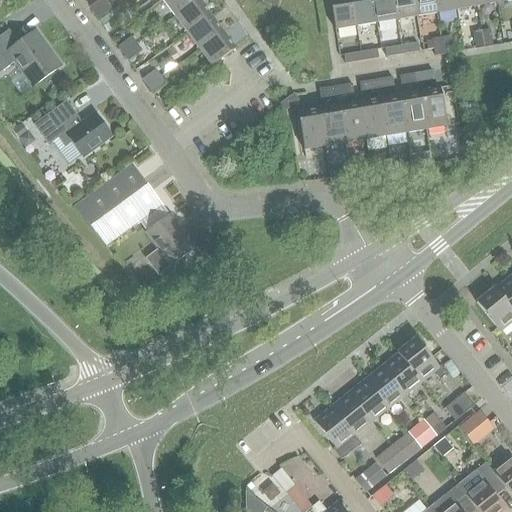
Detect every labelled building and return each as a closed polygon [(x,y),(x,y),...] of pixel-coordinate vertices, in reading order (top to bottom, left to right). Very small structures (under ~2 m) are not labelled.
[(93,15),(107,5),(102,0),(99,0),(88,8),(93,15)] [(161,0),(174,17),(196,0),(161,0)] [(209,16),(197,0),(196,0),(174,17),(186,33),(209,16)] [(355,27),(350,0),(338,0),(329,2),(334,31),(355,27)] [(350,0),(355,27),(375,24),(370,0),(350,0)] [(370,0),(375,24),(395,20),(391,0),(370,0)] [(412,0),(391,0),(395,20),(415,17),(412,0)] [(432,0),(412,0),(415,17),(435,14),(432,0)] [(453,0),(432,0),(435,14),(455,10),(453,0)] [(474,0),(453,0),(455,10),(475,7),(474,0)] [(93,15),(98,22),(112,12),(107,5),(93,15)] [(112,12),(98,22),(106,34),(125,20),(117,8),(112,12)] [(186,33),(198,50),(221,32),(209,16),(186,33)] [(483,48),(491,47),(489,30),(480,32),(483,48)] [(7,31),(0,36),(0,72),(13,62),(31,86),(58,66),(33,31),(17,43),(7,31)] [(234,49),(221,32),(198,50),(210,67),(234,49)] [(474,50),(483,48),(480,32),(472,33),(474,50)] [(450,54),(448,37),(439,39),(442,55),(450,54)] [(117,48),(122,55),(135,45),(130,38),(117,48)] [(433,57),(442,55),(439,39),(431,40),(433,57)] [(401,55),(417,52),(416,44),(400,46),(401,55)] [(122,55),(127,62),(140,52),(135,45),(122,55)] [(401,55),(400,46),(383,49),(385,58),(401,55)] [(377,59),(375,50),(359,53),(360,62),(377,59)] [(360,62),(359,53),(343,56),(344,65),(360,62)] [(141,80),(146,87),(159,77),(154,70),(141,80)] [(415,74),(416,83),(432,80),(431,71),(415,74)] [(398,77),(400,86),(416,83),(415,74),(398,77)] [(146,87),(151,94),(164,84),(159,77),(146,87)] [(374,81),(376,90),(392,87),(391,78),(374,81)] [(374,81),(358,84),(359,92),(376,90),(374,81)] [(352,93),(351,85),(334,87),(336,96),(352,93)] [(334,87),(330,88),(318,90),(319,99),(336,96),(334,87)] [(439,89),(418,92),(424,130),(445,127),(439,89)] [(404,134),(424,130),(418,92),(397,96),(404,134)] [(279,104),(284,111),(298,101),(293,94),(279,104)] [(384,137),(404,134),(397,96),(377,99),(384,137)] [(364,141),(384,137),(377,99),(357,102),(364,141)] [(65,102),(33,125),(47,145),(57,138),(64,148),(70,143),(81,157),(110,136),(94,115),(82,124),(65,102)] [(343,144),(364,141),(357,102),(337,106),(343,144)] [(323,147),(343,144),(337,106),(317,109),(323,147)] [(302,151),(323,147),(317,109),(296,113),(302,151)] [(11,131),(18,140),(27,133),(21,124),(11,131)] [(429,153),(419,154),(421,166),(431,164),(429,153)] [(390,159),(391,172),(400,171),(399,159),(390,159)] [(113,242),(161,207),(130,165),(82,200),(113,242)] [(156,276),(170,266),(192,249),(168,216),(146,233),(157,249),(144,259),(156,276)] [(493,290),(511,314),(511,279),(510,277),(494,289),(493,290)] [(498,332),(511,321),(511,314),(493,290),(494,289),(493,288),(475,303),(498,332)] [(420,382),(431,373),(437,379),(445,373),(440,366),(437,368),(414,339),(396,354),(397,355),(398,354),(420,382)] [(418,383),(420,382),(398,354),(397,355),(381,367),(403,395),(408,391),(413,397),(423,389),(418,383)] [(403,396),(403,395),(381,367),(364,381),(387,409),(396,401),(403,409),(409,404),(403,396)] [(369,422),(387,409),(364,381),(347,394),(369,422)] [(453,421),(471,406),(460,393),(443,409),(453,421)] [(353,436),(369,422),(347,394),(330,408),(353,436)] [(359,445),(352,436),(353,436),(330,408),(313,422),(333,448),(331,450),(340,460),(359,445)] [(476,411),(455,428),(470,446),(491,429),(476,411)] [(436,436),(445,429),(438,421),(429,428),(436,436)] [(436,436),(429,428),(420,435),(427,443),(436,436)] [(430,447),(439,457),(450,449),(441,438),(430,447)] [(402,463),(411,456),(405,448),(396,455),(402,463)] [(402,463),(396,455),(387,462),(393,470),(402,463)] [(492,473),(504,489),(511,498),(511,461),(509,458),(492,473)] [(402,470),(410,480),(421,470),(413,461),(402,470)] [(481,481),(464,495),(476,511),(500,511),(504,509),(494,497),(504,489),(492,473),(484,463),(473,472),(481,481)] [(363,494),(383,477),(373,464),(353,481),(363,494)] [(294,487),(292,484),(279,469),(270,477),(285,494),(294,487)] [(271,484),(261,493),(267,500),(277,491),(271,484)] [(382,485),(369,496),(378,506),(391,495),(382,485)] [(456,486),(428,508),(430,511),(476,511),(464,495),(456,486)] [(317,502),(311,507),(314,511),(343,511),(336,503),(325,511),(317,502)]
